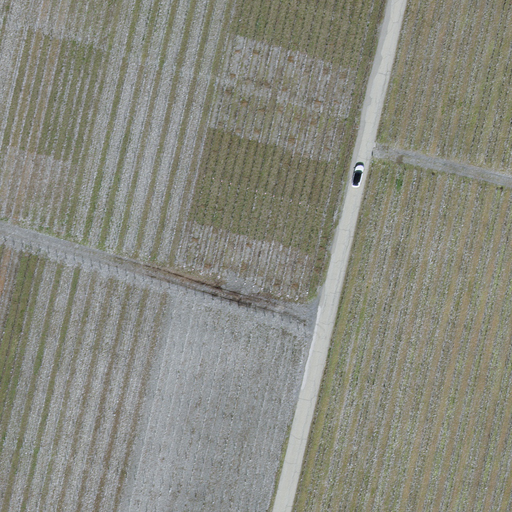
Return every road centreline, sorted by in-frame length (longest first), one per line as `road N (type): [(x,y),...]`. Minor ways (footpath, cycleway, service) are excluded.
road 1 (track): [(280,511),(397,0)]
road 2 (track): [(0,229),(323,322)]
road 3 (track): [(362,151),(511,185)]
